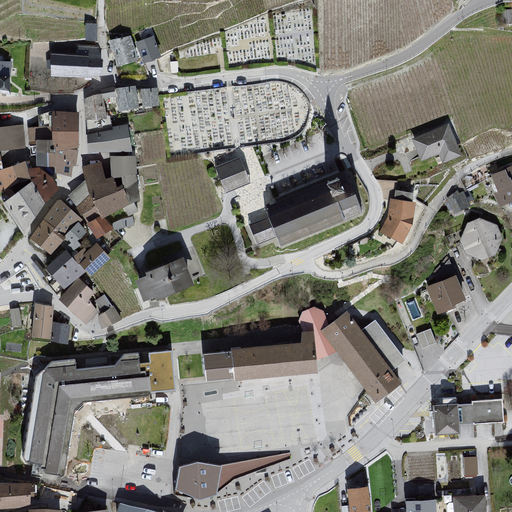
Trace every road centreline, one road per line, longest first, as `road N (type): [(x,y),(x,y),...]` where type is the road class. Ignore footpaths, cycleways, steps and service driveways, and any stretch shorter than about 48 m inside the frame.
road 1 (residential): [(322,90),(368,188),(370,209),(358,229),(214,301),(98,332),(82,330),(51,304),(0,300)]
road 2 (residential): [(0,276),(74,182),(78,97),(107,84),(290,74),(322,90)]
road 3 (residential): [(511,293),(298,505)]
road 4 (unknown): [(394,446),(396,472),(412,487),(480,483),(481,445),(402,447)]
road 5 (unclassified): [(485,0),(409,54),(322,90)]
